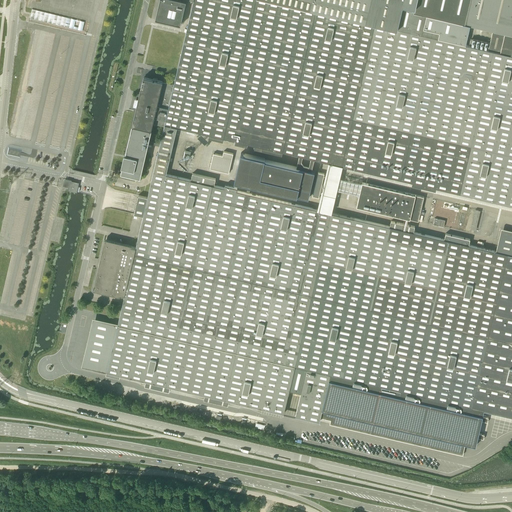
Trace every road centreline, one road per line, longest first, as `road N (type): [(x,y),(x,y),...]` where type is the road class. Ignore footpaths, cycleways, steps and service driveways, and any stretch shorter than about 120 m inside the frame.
road 1 (tertiary): [(511,496),(466,498),(34,395)]
road 2 (primary): [(443,511),(169,453),(0,428)]
road 3 (primary): [(0,448),(186,467),(382,511)]
road 4 (unknown): [(348,174),(194,140),(182,142),(176,163),(183,171),(343,205),(344,199)]
road 5 (unknown): [(343,205),(487,241),(504,210)]
road 6 (unknown): [(511,212),(348,174)]
road 7 (track): [(166,473),(0,468)]
road 8 (tertiary): [(0,162),(18,0)]
road 9 (unclassified): [(313,511),(166,473)]
